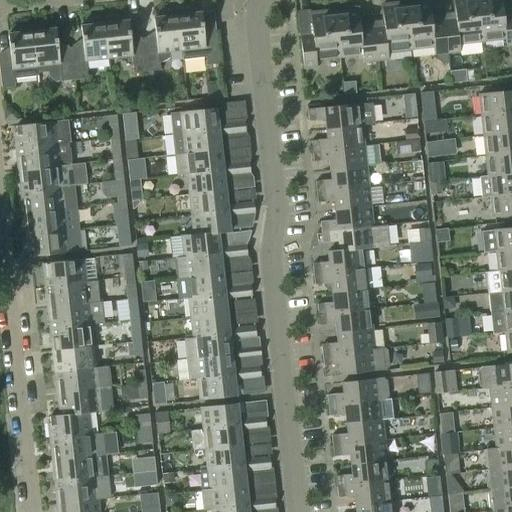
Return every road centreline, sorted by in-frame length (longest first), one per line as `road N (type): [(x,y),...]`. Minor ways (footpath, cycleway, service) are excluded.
road 1 (residential): [(30,511),(0,215),(0,5),(52,0)]
road 2 (residential): [(295,511),(267,265),(277,219),(255,0)]
